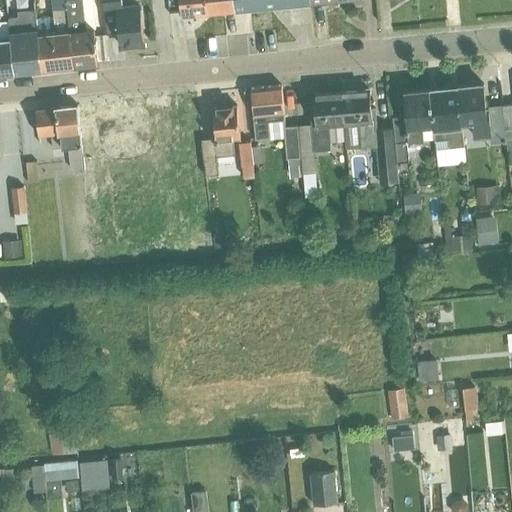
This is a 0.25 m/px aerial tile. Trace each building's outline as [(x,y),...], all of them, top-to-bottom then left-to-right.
[(37,19),(43,70),(75,67),(67,0),(52,0),(55,17),(37,19)] [(67,0),(75,67),(111,63),(108,35),(97,37),(92,0),(67,0)] [(104,0),(106,13),(114,12),(115,21),(118,21),(121,46),(145,44),(141,5),(123,6),(122,0),(104,0)] [(208,13),(206,0),(179,0),(181,0),(183,16),(185,16),(185,15),(208,13)] [(206,0),(208,13),(236,10),(234,0),(206,0)] [(234,0),(236,10),(297,4),(311,2),(312,2),(311,0),(234,0)] [(10,22),(15,73),(43,70),(37,19),(36,11),(21,13),(21,19),(10,20),(10,22)] [(0,74),(15,73),(10,22),(0,23),(0,74)] [(459,93),(462,125),(473,124),(474,139),(491,137),(491,145),(507,143),(503,106),(487,108),(484,85),(458,87),(459,93)] [(304,177),(299,126),(286,127),(282,86),(252,89),(256,140),(270,138),(271,138),(270,123),(284,121),(285,139),(287,160),(289,160),(291,178),(304,177)] [(430,90),(435,141),(438,167),(466,164),(462,125),(459,93),(453,94),(452,88),(430,90)] [(393,129),(397,164),(409,163),(408,152),(417,151),(416,143),(435,141),(430,90),(407,93),(409,117),(392,119),(393,129)] [(342,93),(346,142),(347,149),(376,147),(380,185),(399,183),(397,164),(393,129),(378,130),(376,109),(372,110),(370,91),(342,93)] [(299,126),(304,177),(306,198),(319,197),(314,152),(331,151),(331,143),(346,142),(342,93),(314,96),(316,114),(312,114),(313,125),(299,126)] [(78,106),(83,141),(111,138),(113,160),(132,158),(128,129),(126,102),(78,106)] [(511,105),(503,106),(507,143),(508,152),(511,151),(511,105)] [(83,141),(78,106),(36,111),(39,137),(52,136),(53,150),(69,148),(71,170),(85,168),(85,166),(83,141)] [(217,140),(202,141),(206,177),(220,175),(218,157),(235,155),(233,142),(241,141),(238,107),(214,109),(217,140)] [(271,138),(270,138),(271,140),(285,139),(284,121),(270,123),(271,138)] [(128,129),(132,158),(148,156),(145,127),(128,129)] [(253,165),(252,148),(251,142),(239,144),(242,167),(243,167),(245,179),(255,178),(253,165)] [(252,148),(253,165),(264,164),(262,147),(252,148)] [(37,162),(26,164),(29,184),(40,182),(37,162)] [(85,166),(85,168),(88,198),(99,197),(96,165),(85,166)] [(26,187),(12,189),(14,214),(15,214),(16,225),(29,224),(27,213),(28,213),(26,187)] [(499,187),(477,188),(478,205),(501,203),(499,187)] [(421,193),(405,195),(407,215),(423,214),(421,193)] [(399,216),(384,218),(386,238),(400,237),(399,216)] [(497,217),(476,219),(479,246),(499,244),(497,217)] [(373,219),(355,221),(357,239),(374,238),(373,219)] [(450,227),(444,228),(446,254),(474,252),(471,221),(463,221),(463,224),(462,224),(463,237),(451,238),(450,227)] [(21,242),(4,244),(5,259),(23,257),(21,242)] [(12,291),(0,292),(0,302),(13,302),(12,291)] [(437,360),(421,362),(422,381),(439,379),(437,360)] [(477,388),(463,389),(467,423),(474,422),(473,410),(479,409),(477,388)] [(406,389),(389,391),(392,420),(410,418),(406,389)] [(458,390),(447,392),(449,409),(460,407),(458,390)] [(72,413),(47,417),(53,457),(78,453),(72,413)] [(506,433),(505,422),(486,424),(487,436),(503,434),(503,433),(506,433)] [(414,431),(393,434),(396,454),(414,452),(413,450),(416,449),(414,431)] [(452,436),(437,437),(439,452),(453,450),(452,436)] [(106,460),(80,463),(83,491),(109,488),(106,460)] [(44,466),(46,481),(80,477),(78,461),(44,464),(44,466)] [(46,481),(44,466),(32,467),(34,494),(47,492),(46,481)] [(16,469),(0,469),(0,492),(18,491),(16,469)] [(336,472),(311,474),(314,506),(339,504),(336,472)] [(209,511),(207,492),(191,494),(193,511),(209,511)] [(456,501),(451,506),(451,511),(468,511),(469,511),(468,505),(463,500),(456,501)]
